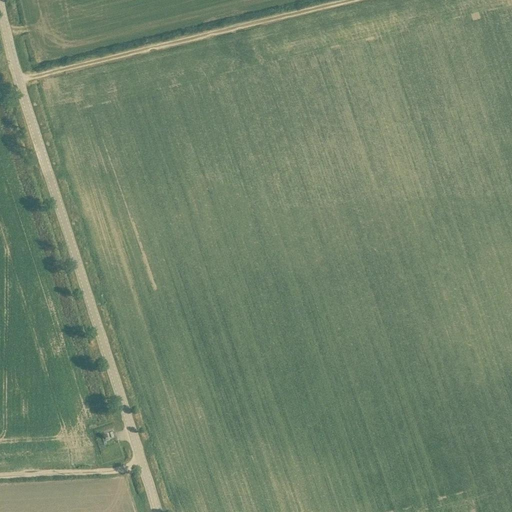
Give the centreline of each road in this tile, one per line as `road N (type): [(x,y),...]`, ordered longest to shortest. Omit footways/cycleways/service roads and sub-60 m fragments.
road 1 (unclassified): [(160,511),(0,0)]
road 2 (track): [(146,465),(0,477)]
